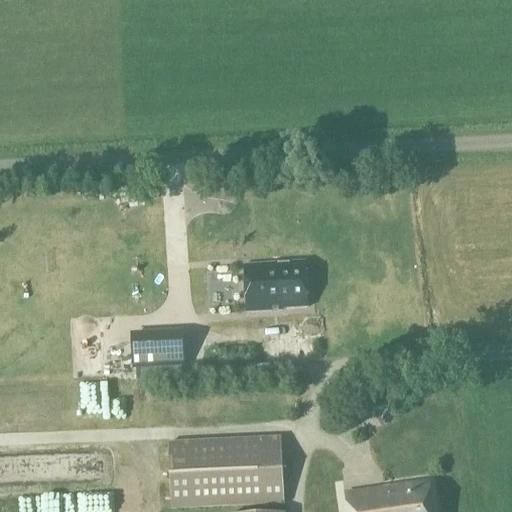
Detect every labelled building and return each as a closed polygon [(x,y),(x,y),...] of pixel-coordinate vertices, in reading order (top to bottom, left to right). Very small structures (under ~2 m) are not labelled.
[(199,198),(198,243),(236,243),(237,199),(199,198)] [(243,258),(269,257),(267,236),(242,238),(243,258)] [(171,243),(145,244),(146,273),(172,273),(171,243)] [(307,308),(305,266),(245,269),(247,313),(281,311),(281,309),(307,308)] [(157,336),(133,338),(134,353),(134,368),(136,368),(159,367),(181,366),(183,366),(182,350),(181,335),(157,336)] [(181,366),(136,368),(136,381),(181,379),(181,366)] [(352,421),(375,417),(375,414),(391,411),(388,394),(371,398),(369,392),(352,395),(353,400),(348,401),(352,421)] [(106,419),(86,424),(88,434),(108,429),(106,419)] [(171,511),(285,508),(280,439),(167,443),(171,511)] [(100,469),(102,451),(79,448),(77,467),(100,469)] [(60,471),(61,456),(45,455),(44,471),(60,471)] [(347,511),(431,511),(428,485),(346,495),(347,511)]
